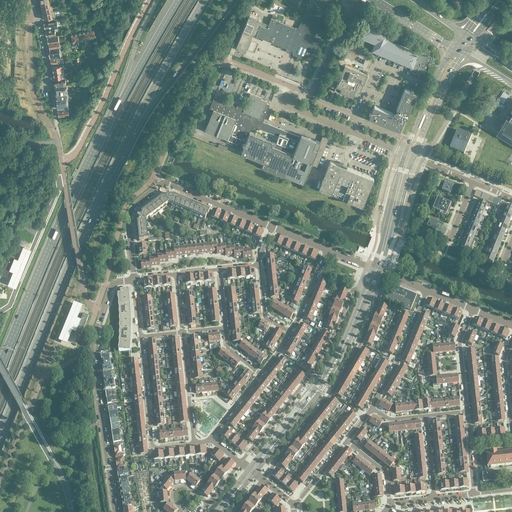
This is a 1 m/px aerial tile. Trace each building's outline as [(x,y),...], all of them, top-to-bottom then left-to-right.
[(313,59),(322,39),(315,36),(325,12),(329,0),(309,0),(298,29),(271,18),(268,25),(258,20),(259,17),(249,13),(236,47),(245,51),(252,34),(256,36),(287,48),(288,47),(292,48),(291,50),(293,51),(292,52),(293,55),(304,59),(306,58),(307,57),(313,59)] [(415,52),(386,40),(387,38),(390,32),(365,21),(359,36),(377,43),(376,44),(373,50),(410,65),(410,66),(411,67),(410,69),(411,69),(412,69),(416,71),(415,73),(421,75),(421,73),(424,74),(426,70),(424,69),(426,64),(425,63),(427,56),(416,51),(415,52)] [(56,34),(55,30),(57,30),(57,28),(54,28),(45,31),(47,36),(56,34)] [(97,41),(94,29),(86,31),(88,39),(92,38),(93,42),(97,41)] [(88,39),(86,31),(78,33),(80,41),(84,40),(85,44),(88,43),(88,39)] [(80,41),(78,33),(70,35),(73,47),(76,46),(76,42),(80,41)] [(59,57),(58,51),(60,51),(59,46),(50,48),(50,51),(49,51),(50,58),(59,57)] [(65,70),(64,64),(62,64),(62,65),(52,66),(53,72),(65,70)] [(360,94),(368,75),(367,74),(345,65),(344,66),(340,64),(339,66),(340,66),(339,68),(339,69),(338,71),(339,71),(338,74),(341,75),(339,79),(336,78),(335,80),(334,81),(333,83),(332,85),(331,86),(330,86),(330,87),(335,89),(334,90),(353,98),(355,92),(356,92),(359,94),(360,94)] [(68,98),(67,91),(67,87),(56,88),(55,88),(57,100),(68,98)] [(405,88),(398,104),(399,105),(398,107),(397,110),(396,110),(395,110),(394,110),(394,111),(394,112),(395,113),(395,114),(374,106),(372,111),(371,113),(369,118),(400,131),(403,123),(402,122),(403,120),(404,117),(405,117),(406,117),(407,117),(407,116),(407,115),(407,114),(406,114),(407,113),(409,114),(417,93),(413,91),(410,90),(409,90),(405,88)] [(504,104),(509,94),(503,91),(498,100),(504,104)] [(262,165),(303,182),(311,164),(320,141),(301,134),(300,137),(298,141),(293,154),(284,150),(274,146),(270,145),(272,141),(250,132),(252,126),(258,128),(260,123),(263,122),(269,107),(270,105),(266,103),(267,101),(250,94),(245,106),(215,94),(203,123),(207,125),(205,130),(221,137),(227,139),(226,142),(243,149),(241,153),(263,162),(262,165)] [(67,107),(66,100),(56,101),(58,109),(67,107)] [(507,116),(497,132),(511,141),(511,108),(511,109),(511,114),(510,118),(507,116)] [(298,141),(300,137),(263,122),(260,123),(258,128),(278,136),(274,146),(284,150),(289,137),(298,141)] [(464,155),(470,139),(472,136),(469,135),(457,130),(449,150),(464,155)] [(486,137),(491,141),(494,136),(488,132),(486,137)] [(329,136),(323,134),(320,141),(311,164),(317,167),(329,136)] [(346,148),(345,141),(341,141),(341,139),(337,140),(337,138),(333,138),(334,145),(337,145),(338,147),(341,146),(342,148),(346,148)] [(228,147),(219,144),(217,149),(226,152),(228,147)] [(362,207),(374,179),(342,166),(343,164),(340,162),(339,165),(330,161),(326,171),(325,175),(323,175),(322,178),(323,179),(319,189),(347,200),(346,202),(349,204),(350,202),(362,207)] [(453,186),(452,185),(453,182),(438,176),(437,181),(444,184),(442,191),(450,194),(453,187),(453,186)] [(176,196),(173,195),(172,196),(169,196),(169,195),(169,194),(168,194),(167,194),(166,194),(166,195),(166,197),(163,197),(163,196),(160,198),(166,205),(168,203),(169,203),(172,205),(176,196)] [(181,198),(180,198),(179,198),(179,196),(176,195),(176,196),(172,205),(171,206),(176,208),(181,198)] [(159,197),(156,199),(158,200),(156,201),(162,210),(167,207),(166,205),(160,198),(159,197)] [(186,199),(183,197),(182,199),(181,199),(181,198),(176,208),(181,210),(186,199)] [(448,216),(452,204),(437,198),(433,209),(448,216)] [(190,202),(189,202),(188,202),(189,200),(186,199),(181,210),(186,212),(190,202)] [(156,201),(155,202),(154,202),(153,201),(151,203),(158,213),(162,210),(156,201)] [(195,203),(192,201),(192,203),(190,203),(190,202),(186,212),(190,214),(195,203)] [(485,210),(486,205),(487,205),(479,201),(476,208),(484,211),(485,210)] [(151,203),(148,205),(149,206),(148,207),(154,216),(158,213),(151,203)] [(199,206),(197,206),(198,204),(195,203),(190,214),(195,216),(199,206)] [(205,207),(202,205),(201,207),(200,207),(199,206),(195,216),(200,218),(205,207)] [(148,207),(147,208),(146,208),(145,207),(142,209),(143,210),(149,218),(150,219),(154,216),(148,207)] [(208,215),(210,211),(207,210),(208,208),(205,207),(200,218),(205,220),(205,219),(207,215),(208,215)] [(482,216),(484,212),(484,211),(476,208),(474,214),(482,217),(482,216)] [(143,210),(141,212),(142,213),(140,216),(139,215),(138,215),(137,216),(137,217),(137,218),(138,218),(139,219),(138,221),(137,222),(137,224),(146,224),(146,220),(147,219),(149,218),(143,210)] [(219,221),(222,214),(218,213),(214,211),(213,210),(212,211),(212,212),(210,218),(212,219),(212,218),(219,221)] [(510,221),(511,215),(511,214),(505,212),(504,213),(502,217),(502,218),(510,221)] [(480,222),(482,218),(482,217),(474,214),(472,220),(479,223),(480,222)] [(444,225),(438,223),(439,220),(428,216),(427,218),(430,220),(427,226),(426,228),(440,233),(442,229),(443,230),(443,229),(444,229),(444,228),(443,227),(444,225)] [(235,228),(238,221),(237,220),(237,221),(231,219),(231,218),(230,218),(227,225),(235,228)] [(507,227),(510,221),(502,218),(502,219),(500,223),(500,224),(507,227)] [(477,228),(479,224),(479,223),(472,220),(469,226),(477,229),(477,228)] [(505,233),(507,227),(500,224),(499,225),(497,229),(497,230),(505,233)] [(475,234),(477,230),(477,229),(469,226),(467,232),(474,235),(475,234)] [(502,239),(505,233),(497,230),(497,231),(495,235),(495,236),(502,239)] [(472,240),(474,236),(474,235),(467,232),(464,238),(472,241),(472,240)] [(500,245),(502,239),(495,236),(494,237),(493,241),(492,242),(500,245)] [(470,246),(472,242),(472,241),(464,238),(462,244),(470,247),(470,246)] [(498,251),(500,245),(492,242),(492,243),(490,247),(490,248),(498,251)] [(467,253),(469,248),(470,247),(462,244),(459,250),(467,253)] [(18,258),(15,257),(10,269),(13,270),(7,283),(16,287),(31,249),(23,245),(18,258)] [(495,257),(498,251),(490,248),(489,249),(488,253),(487,254),(495,257)] [(10,269),(15,257),(9,254),(1,275),(6,277),(10,269)] [(492,264),(495,257),(487,254),(487,255),(485,260),(492,264)] [(129,294),(129,290),(128,289),(129,289),(128,289),(126,290),(125,289),(123,288),(122,287),(121,287),(120,287),(119,287),(118,287),(118,288),(117,288),(117,289),(116,289),(116,290),(116,291),(116,292),(116,293),(117,294),(118,295),(118,299),(119,302),(119,306),(118,306),(119,309),(120,309),(130,308),(130,304),(130,300),(129,294)] [(410,311),(417,295),(402,289),(396,287),(395,287),(394,287),(395,288),(394,290),(394,291),(393,293),(392,293),(387,292),(387,291),(386,291),(386,292),(385,293),(382,299),(404,308),(410,311)] [(343,306),(345,301),(344,301),(338,298),(337,298),(335,303),(343,306)] [(433,310),(436,303),(435,302),(435,303),(429,300),(427,299),(427,301),(425,307),(427,308),(427,307),(431,309),(431,310),(433,310)] [(276,311),(280,305),(275,302),(273,307),(272,308),(276,311)] [(72,332),(75,333),(80,321),(77,320),(82,307),(74,303),(58,341),(66,345),(72,332)] [(281,314),(285,308),(280,305),(276,311),(281,314)] [(294,306),(292,308),(291,307),(289,310),(294,313),(296,314),(298,308),(294,306)] [(285,316),(289,310),(285,308),(281,314),(285,316)] [(293,314),(294,313),(289,310),(285,316),(290,319),(291,318),(293,314)] [(337,321),(339,316),(331,313),(329,317),(329,318),(330,318),(336,320),(337,321)] [(80,337),(89,316),(83,314),(80,321),(75,333),(75,334),(80,337)] [(315,317),(313,316),(306,314),(304,319),(305,319),(306,319),(311,321),(313,322),(315,317)] [(381,322),(383,317),(384,317),(383,317),(376,314),(377,314),(376,314),(374,319),(381,322)] [(268,331),(270,327),(270,328),(270,327),(271,326),(269,325),(269,326),(266,324),(263,330),(265,331),(264,332),(266,333),(268,331)] [(304,333),(307,328),(302,326),(301,325),(298,329),(304,333)] [(375,337),(377,332),(370,328),(368,333),(368,334),(375,336),(375,337)] [(279,338),(282,333),(281,333),(276,330),(274,334),(279,338)] [(327,340),(329,336),(328,335),(323,332),(320,337),(327,340)] [(324,345),(327,340),(320,337),(318,341),(324,345)] [(321,349),(324,345),(318,341),(315,346),(321,349)] [(243,350),(247,345),(246,343),(244,342),(240,346),(239,347),(238,348),(240,349),(240,348),(243,350)] [(271,351),(274,347),(268,343),(265,348),(268,350),(270,351),(271,351)] [(246,354),(251,347),(250,346),(249,346),(247,345),(243,350),(244,351),(245,352),(245,353),(246,354)] [(319,354),(321,349),(315,346),(312,350),(319,354)] [(250,356),(254,350),(253,349),(251,347),(246,354),(247,355),(248,354),(250,356)] [(290,356),(293,351),(287,348),(285,352),(285,353),(286,353),(290,356)] [(365,357),(368,353),(362,349),(359,354),(365,357)] [(223,359),(227,353),(223,350),(223,351),(222,351),(219,355),(223,359)] [(253,359),(258,353),(257,352),(256,352),(254,350),(250,356),(252,358),(253,359)] [(316,358),(319,354),(312,350),(310,355),(316,358)] [(227,362),(231,357),(227,353),(223,359),(227,362)] [(257,362),(261,356),(260,355),(260,354),(258,353),(253,359),(254,360),(255,360),(257,362)] [(111,362),(110,359),(110,354),(101,356),(101,360),(102,360),(102,364),(111,362)] [(263,354),(261,356),(257,362),(261,365),(262,364),(265,360),(265,361),(268,357),(263,354)] [(363,362),(365,357),(359,354),(357,358),(363,362)] [(313,363),(316,358),(310,355),(307,359),(313,363)] [(231,365),(235,360),(231,357),(227,362),(225,364),(229,367),(231,365)] [(286,362),(283,359),(282,359),(281,358),(278,362),(283,366),(286,362)] [(360,366),(363,362),(357,358),(354,363),(360,366)] [(310,367),(313,363),(307,359),(304,364),(310,367)] [(239,364),(240,363),(235,360),(231,365),(229,367),(233,370),(235,368),(235,369),(239,364)] [(385,369),(388,364),(382,361),(379,365),(385,369)] [(112,370),(111,366),(111,362),(102,364),(103,367),(102,367),(103,372),(104,372),(107,371),(112,370)] [(283,366),(278,362),(275,366),(280,371),(283,366)] [(357,371),(360,366),(354,363),(351,367),(357,371)] [(308,372),(310,367),(304,364),(302,368),(306,371),(308,372)] [(280,371),(275,366),(271,370),(277,375),(280,371)] [(404,374),(407,369),(401,366),(398,370),(404,374)] [(355,375),(357,371),(351,367),(349,372),(355,375)] [(277,375),(271,370),(268,375),(273,379),(277,375)] [(401,379),(404,374),(398,370),(395,375),(401,379)] [(251,375),(246,371),(243,375),(248,380),(252,376),(251,375)] [(305,377),(303,376),(299,372),(296,377),(301,381),(305,377)] [(352,380),(355,375),(349,372),(346,376),(352,380)] [(114,381),(113,380),(112,373),(107,374),(104,374),(103,374),(103,375),(103,376),(103,378),(104,379),(105,379),(105,382),(114,381)] [(248,380),(243,375),(240,379),(245,384),(248,380)] [(273,379),(268,375),(265,379),(270,383),(273,379)] [(399,383),(401,379),(395,375),(393,380),(399,383)] [(349,384),(352,380),(346,376),(343,381),(349,384)] [(301,381),(296,377),(292,381),(298,385),(301,381)] [(245,384),(240,379),(236,384),(242,388),(245,384)] [(270,383),(265,379),(261,383),(267,387),(270,383)] [(396,388),(399,383),(393,380),(390,384),(396,388)] [(115,389),(114,381),(105,382),(106,385),(105,385),(105,386),(104,387),(105,389),(106,390),(111,390),(115,389)] [(298,385),(292,381),(289,385),(295,389),(298,385)] [(347,389),(349,384),(343,381),(341,385),(347,389)] [(267,387),(261,383),(258,387),(263,391),(267,387)] [(242,388),(236,384),(233,388),(239,392),(242,388)] [(393,392),(396,388),(390,384),(387,389),(393,392)] [(295,389),(289,385),(286,389),(291,393),(295,389)] [(344,393),(347,389),(341,385),(338,390),(344,393)] [(263,391),(258,387),(255,391),(260,395),(263,391)] [(239,392),(233,388),(230,392),(235,396),(239,392)] [(291,393),(286,389),(283,393),(288,397),(291,393)] [(391,397),(393,392),(387,389),(385,393),(391,397)] [(235,396),(230,392),(227,390),(224,394),(226,396),(231,399),(231,400),(232,400),(235,396)] [(341,398),(344,393),(338,390),(335,394),(341,398)] [(260,395),(255,391),(252,395),(257,399),(260,395)] [(288,397),(283,393),(279,397),(285,402),(288,397)] [(257,399),(252,395),(248,399),(254,403),(257,399)] [(285,402),(279,397),(276,401),(282,406),(285,402)] [(254,403),(248,399),(245,403),(250,407),(254,403)] [(337,403),(333,400),(332,399),(329,403),(334,407),(337,403)] [(384,409),(387,403),(383,400),(379,406),(384,409)] [(282,406),(276,401),(273,405),(278,410),(282,406)] [(361,410),(364,405),(358,402),(355,406),(361,410)] [(250,407),(245,403),(242,407),(247,412),(250,407)] [(334,407),(329,403),(325,407),(331,411),(334,407)] [(389,412),(392,406),(387,403),(384,409),(389,412)] [(278,410),(273,405),(269,409),(275,414),(278,410)] [(247,412),(242,407),(238,411),(244,416),(247,412)] [(331,411),(325,407),(322,411),(327,415),(331,411)] [(269,409),(266,413),(272,418),(275,414),(269,409)] [(244,416),(238,411),(235,415),(240,420),(244,416)] [(327,415),(322,411),(319,415),(324,420),(327,415)] [(272,418),(266,413),(262,417),(269,422),(272,418)] [(352,422),(355,417),(350,413),(347,417),(352,422)] [(240,420),(235,415),(232,420),(237,424),(240,420)] [(324,420),(319,415),(315,419),(321,424),(324,420)] [(208,422),(212,426),(216,421),(212,417),(208,422)] [(269,422),(262,417),(259,421),(266,426),(269,422)] [(352,422),(347,417),(343,421),(349,426),(352,422)] [(374,426),(378,419),(373,417),(369,423),(374,426)] [(321,424),(315,419),(312,423),(318,428),(321,424)] [(379,428),(382,422),(378,419),(374,426),(379,428)] [(234,428),(237,424),(232,420),(228,424),(229,424),(234,428)] [(266,426),(259,421),(256,425),(262,431),(266,426)] [(349,426),(343,421),(340,426),(345,430),(349,426)] [(318,428),(312,423),(309,427),(314,432),(318,428)] [(262,431),(256,425),(253,430),(259,434),(258,434),(259,435),(262,431)] [(345,430),(340,426),(337,430),(342,434),(345,430)] [(314,432),(309,427),(306,432),(311,436),(314,432)] [(222,436),(225,438),(229,432),(227,431),(228,431),(226,429),(222,434),(221,434),(220,435),(222,436)] [(367,433),(363,430),(361,429),(358,433),(364,438),(367,433)] [(259,434),(253,430),(250,434),(255,438),(258,434),(259,434)] [(342,434),(337,430),(334,434),(339,438),(342,434)] [(231,434),(229,432),(225,438),(227,440),(228,441),(233,435),(231,434)] [(311,436),(306,432),(302,436),(308,440),(311,436)] [(364,438),(358,433),(355,437),(360,442),(364,438)] [(255,438),(250,434),(246,438),(251,442),(252,443),(255,438)] [(339,438),(334,434),(330,438),(336,442),(339,438)] [(232,444),(236,438),(234,437),(235,436),(233,435),(228,441),(229,442),(232,444)] [(302,436),(299,440),(305,444),(308,440),(302,436)] [(235,447),(240,440),(238,439),(238,440),(236,438),(232,444),(234,446),(235,447)] [(336,442),(330,438),(327,442),(332,446),(336,442)] [(305,444),(299,440),(299,439),(295,444),(302,449),(305,444)] [(239,449),(243,444),(241,442),(242,442),(240,440),(235,447),(236,448),(239,449)] [(332,446),(327,442),(324,446),(329,450),(332,446)] [(369,452),(374,446),(369,443),(365,448),(369,452)] [(243,451),(247,446),(245,445),(243,444),(239,449),(241,452),(243,453),(243,452),(244,451),(243,451)] [(302,449),(295,444),(292,448),(298,453),(302,449)] [(329,450),(324,446),(320,450),(326,454),(329,450)] [(373,455),(378,449),(374,446),(369,452),(373,455)] [(298,453),(292,448),(289,452),(295,457),(298,453)] [(351,453),(346,448),(343,453),(348,457),(351,453)] [(377,458),(382,453),(378,449),(373,455),(377,458)] [(215,458),(219,453),(215,450),(214,450),(214,451),(211,455),(215,458)] [(326,454),(320,450),(317,454),(322,458),(326,454)] [(511,451),(511,452),(508,452),(506,452),(496,453),(496,451),(490,452),(490,455),(486,456),(487,464),(487,467),(490,467),(491,468),(494,467),(495,467),(511,464),(511,451)] [(295,457),(289,452),(285,456),(286,456),(291,461),(292,461),(295,457)] [(223,457),(223,456),(219,453),(215,458),(219,462),(221,460),(223,457)] [(348,457),(343,453),(339,457),(344,461),(348,457)] [(381,461),(386,456),(382,453),(377,458),(381,461)] [(322,458),(317,454),(314,458),(319,463),(322,458)] [(291,461),(286,456),(283,460),(288,465),(291,461)] [(386,465),(390,459),(386,456),(381,461),(386,465)] [(344,461),(339,457),(336,461),(341,465),(344,461)] [(319,463),(314,458),(311,462),(316,467),(319,463)] [(357,467),(362,461),(357,458),(353,463),(357,467)] [(390,468),(394,463),(390,459),(386,465),(390,468)] [(234,464),(228,460),(225,464),(230,469),(234,464)] [(288,465),(283,460),(279,464),(285,469),(288,465)] [(341,465),(336,461),(333,465),(338,469),(341,465)] [(361,470),(366,464),(362,461),(357,467),(361,470)] [(316,467),(311,462),(307,467),(313,471),(316,467)] [(230,469),(225,464),(222,468),(221,468),(227,473),(230,469)] [(365,473),(370,468),(366,464),(361,470),(365,473)] [(338,469),(333,465),(329,469),(335,473),(338,469)] [(313,471),(307,467),(304,471),(309,475),(313,471)] [(227,473),(221,468),(222,468),(221,468),(218,472),(224,477),(227,473)] [(370,477),(374,471),(370,468),(365,473),(370,477)] [(331,477),(335,473),(329,469),(326,473),(331,477)] [(275,479),(280,473),(278,472),(278,471),(277,470),(273,475),(272,474),(271,476),(272,477),(273,477),(275,479)] [(309,475),(304,471),(301,475),(306,479),(309,475)] [(224,477),(218,472),(215,476),(221,481),(224,477)] [(500,472),(482,474),(483,483),(501,481),(500,472)] [(279,482),(284,476),(282,474),(282,475),(280,473),(275,479),(278,481),(277,481),(279,482)] [(191,484),(196,479),(191,475),(189,478),(187,481),(191,484)] [(303,483),(306,479),(301,475),(297,479),(303,483)] [(221,481),(215,476),(211,480),(218,485),(221,481)] [(286,488),(291,481),(289,480),(285,477),(286,477),(284,476),(279,482),(280,483),(285,486),(284,487),(286,488)] [(173,482),(171,480),(168,478),(165,482),(170,487),(174,482),(173,482)] [(197,486),(200,482),(196,479),(191,484),(195,488),(197,486)] [(218,485),(211,480),(208,484),(208,485),(214,489),(214,490),(218,485)] [(468,486),(467,480),(465,481),(462,481),(460,482),(460,481),(458,481),(459,490),(460,489),(467,488),(467,489),(468,488),(468,486)] [(290,490),(294,484),(292,483),(293,483),(291,481),(286,488),(287,489),(287,488),(290,490)] [(170,487),(165,482),(161,486),(164,489),(166,491),(167,491),(170,487)] [(294,492),(298,487),(296,485),(296,486),(294,484),(290,490),(292,492),(292,493),(293,494),(295,492),(294,492)] [(214,489),(208,485),(205,489),(211,493),(214,489)] [(267,491),(266,490),(262,487),(258,491),(264,496),(267,491)] [(211,493),(205,489),(202,493),(207,498),(211,493)] [(264,496),(258,491),(255,495),(261,500),(264,496)] [(261,500),(255,495),(251,499),(258,504),(261,500)] [(272,504),(276,499),(272,495),(268,501),(272,504)] [(258,504),(251,499),(248,503),(254,508),(258,504)] [(279,503),(280,502),(276,499),(272,504),(276,507),(279,503)] [(251,511),(254,508),(248,503),(245,507),(250,511),(251,511)]
